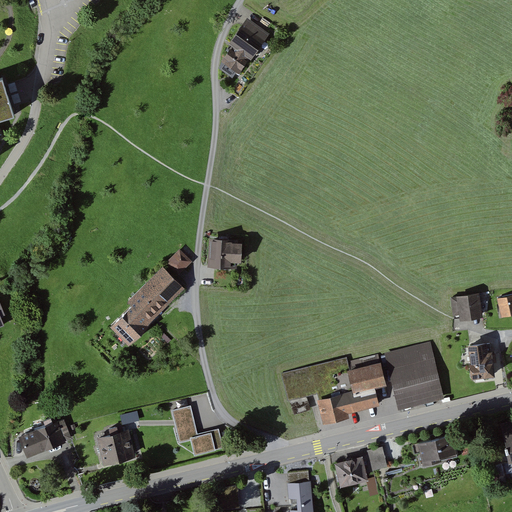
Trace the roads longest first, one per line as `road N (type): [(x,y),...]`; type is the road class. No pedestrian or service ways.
road 1 (residential): [(243,0),(215,68),(195,312),(223,413),(285,456)]
road 2 (secondary): [(285,456),(58,511)]
road 3 (secondary): [(511,401),(285,456)]
road 4 (residential): [(0,178),(34,120),(46,0)]
